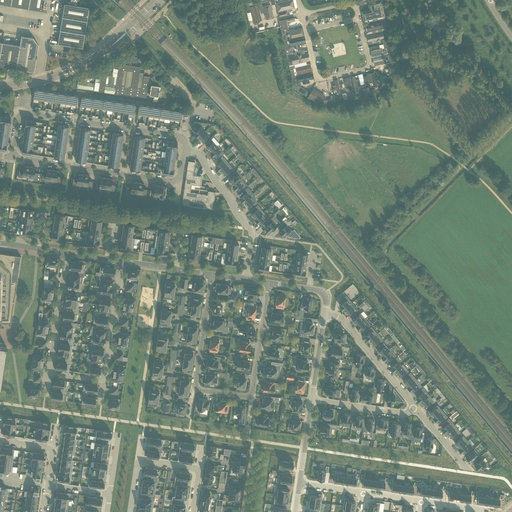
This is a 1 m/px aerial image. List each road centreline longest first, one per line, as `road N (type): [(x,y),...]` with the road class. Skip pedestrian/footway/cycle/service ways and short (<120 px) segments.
road 1 (residential): [(12,157),(21,112),(180,136),(185,155)]
road 2 (residential): [(302,14),(318,80),(349,73),(370,67),(355,2)]
road 3 (residential): [(181,184),(12,157)]
road 4 (residential): [(414,406),(344,322),(324,314)]
road 5 (residential): [(66,253),(51,374)]
road 6 (residential): [(103,381),(122,261)]
